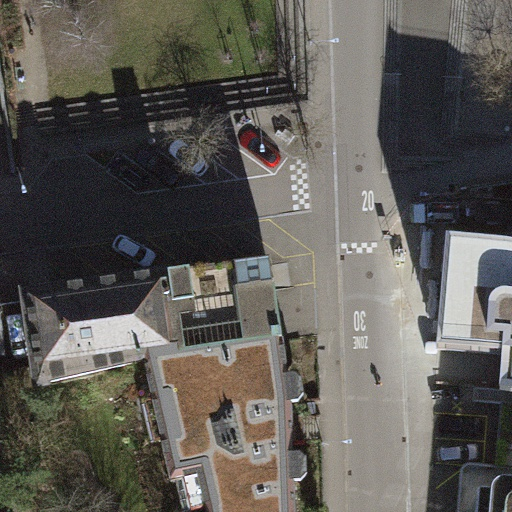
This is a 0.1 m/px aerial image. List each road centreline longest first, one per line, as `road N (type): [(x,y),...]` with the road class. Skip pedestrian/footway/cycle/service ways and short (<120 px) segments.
road 1 (residential): [(0,224),(360,181)]
road 2 (residential): [(363,249),(372,511)]
road 3 (residential): [(360,0),(360,181)]
